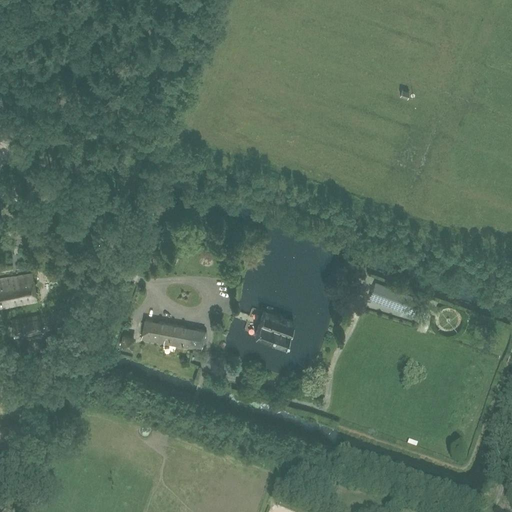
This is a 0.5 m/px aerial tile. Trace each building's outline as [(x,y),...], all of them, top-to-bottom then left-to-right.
[(24,129),(0,119),(0,136),(19,143),(24,129)] [(0,308),(37,301),(31,274),(0,279),(0,308)] [(368,299),(424,320),(431,302),(375,281),(368,299)] [(255,335),(285,346),(293,323),(263,313),(255,335)] [(14,338),(42,333),(39,315),(11,320),(14,338)] [(141,340),(201,351),(205,331),(144,320),(141,340)] [(132,349),(135,336),(121,333),(118,346),(132,349)]
